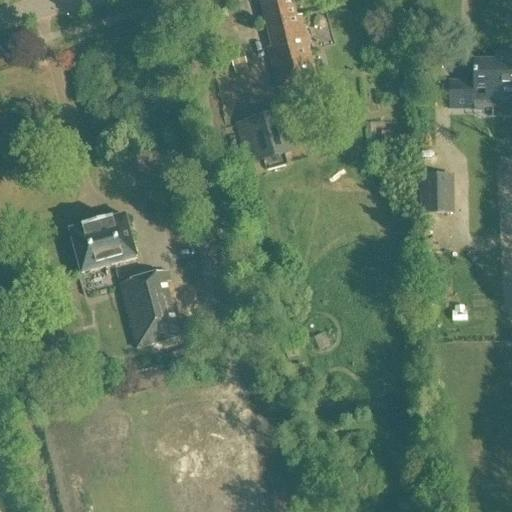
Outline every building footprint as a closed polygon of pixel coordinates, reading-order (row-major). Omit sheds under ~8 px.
[(278,90),(316,80),(300,17),(296,18),(290,0),(271,0),(260,3),(271,48),(267,49),(278,90)] [(234,74),(248,71),(244,55),(230,58),(234,74)] [(449,83),(449,109),(500,109),(500,102),(511,102),(511,55),(495,55),(495,62),(474,62),(474,83),(449,83)] [(247,164),(287,153),(277,117),(237,128),(247,164)] [(381,133),(381,144),(393,144),(393,133),(381,133)] [(419,178),(420,217),(454,216),(454,178),(419,178)] [(126,217),(71,232),(83,275),(98,271),(103,291),(119,287),(143,280),(138,260),(126,217)] [(143,280),(119,287),(136,351),(181,339),(166,285),(163,275),(149,279),(143,280)] [(324,335),(314,339),(319,353),(330,349),(324,335)] [(289,389),(303,387),(300,367),(286,369),(289,389)]
